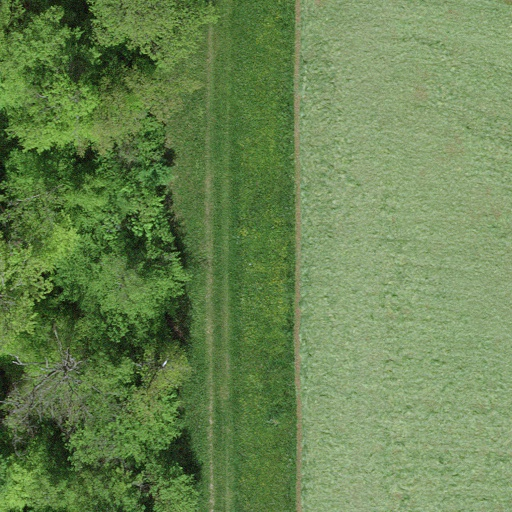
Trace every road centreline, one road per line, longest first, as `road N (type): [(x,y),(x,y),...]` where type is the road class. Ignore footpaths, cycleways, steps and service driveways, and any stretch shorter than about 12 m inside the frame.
road 1 (track): [(244,311),(219,0)]
road 2 (track): [(246,511),(244,311)]
